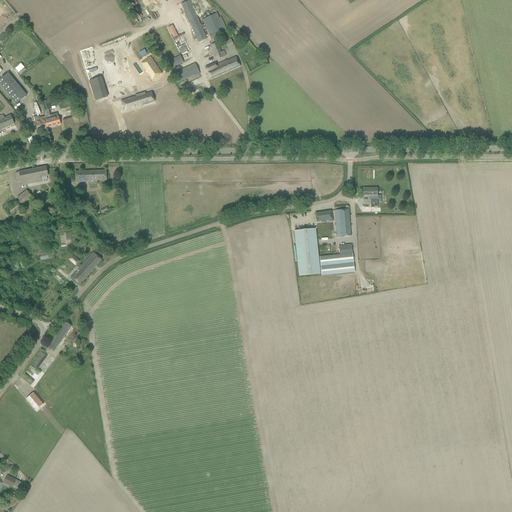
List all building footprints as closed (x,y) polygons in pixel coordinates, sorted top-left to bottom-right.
[(198,43),(207,39),(190,0),(181,4),(198,43)] [(0,9),(0,31),(11,22),(0,9)] [(211,40),(228,33),(223,20),(221,21),(217,13),(202,19),(211,40)] [(217,43),(211,45),(216,60),(223,57),(221,52),(217,43)] [(133,56),(121,60),(124,72),(136,68),(133,56)] [(180,56),(166,63),(169,69),(183,62),(180,56)] [(115,57),(104,60),(111,85),(123,82),(120,73),(117,61),(115,57)] [(240,67),(238,62),(235,57),(226,61),(226,60),(216,65),(215,63),(205,67),(211,80),(240,67)] [(151,59),(142,65),(155,82),(163,77),(151,59)] [(13,68),(19,75),(25,70),(19,63),(13,68)] [(200,73),(195,64),(172,74),(176,83),(196,74),(197,75),(200,74),(199,74),(200,73)] [(0,86),(15,105),(26,96),(8,73),(0,79),(0,86)] [(101,77),(89,81),(95,101),(107,97),(101,77)] [(136,96),(121,101),(124,112),(143,106),(154,102),(151,92),(145,94),(145,93),(139,95),(139,96),(136,97),(136,96)] [(48,100),(41,102),(43,112),(51,110),(48,100)] [(72,114),(78,112),(75,103),(69,105),(72,114)] [(56,114),(44,117),(46,121),(45,121),(47,129),(60,125),(58,117),(57,117),(56,114)] [(0,116),(0,130),(14,124),(12,120),(10,116),(4,118),(3,115),(0,116)] [(38,131),(47,129),(45,121),(46,121),(44,117),(44,116),(39,118),(38,116),(34,117),(35,122),(36,126),(38,131)] [(46,167),(15,173),(17,183),(20,182),(21,186),(40,182),(39,178),(43,177),(47,176),(46,167)] [(96,181),(106,180),(106,176),(106,171),(75,172),(75,182),(80,182),(86,182),(86,181),(96,181)] [(377,196),(377,188),(363,189),(363,196),(370,196),(371,207),(377,207),(377,199),(375,199),(375,196),(377,196)] [(27,190),(17,198),(23,205),(33,198),(27,190)] [(21,207),(17,203),(8,210),(11,215),(21,207)] [(337,237),(341,237),(350,236),(349,214),(348,209),(335,211),(335,216),(337,237)] [(332,216),(331,211),(315,213),(316,222),(329,220),(329,222),(333,221),(332,216)] [(315,229),(294,231),(299,276),(309,275),(320,274),(320,269),(315,229)] [(93,253),(90,257),(78,269),(78,270),(71,277),(79,284),(101,260),(93,253)] [(339,255),(319,257),(320,266),(320,269),(321,276),(322,276),(354,273),(353,263),(352,254),(339,255)] [(72,255),(69,260),(75,266),(79,261),(72,255)] [(63,321),(46,346),(51,349),(54,351),(63,338),(71,327),(67,324),(63,321)] [(32,365),(38,369),(47,357),(41,353),(32,365)] [(39,375),(30,368),(26,373),(35,380),(39,375)] [(43,404),(33,393),(26,399),(35,411),(43,404)] [(12,488),(14,485),(16,486),(18,482),(16,481),(16,480),(7,475),(3,483),(12,488)]
